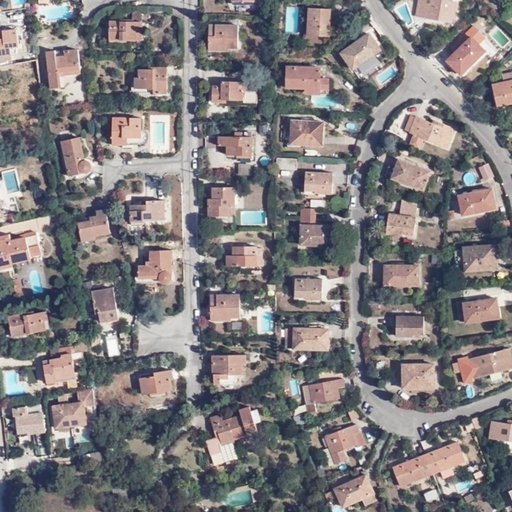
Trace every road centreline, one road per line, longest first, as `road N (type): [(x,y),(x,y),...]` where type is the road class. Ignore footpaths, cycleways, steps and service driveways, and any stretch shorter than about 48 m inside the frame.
road 1 (residential): [(511,397),(417,420),(391,410),(371,389),(359,190),(373,136),(430,73)]
road 2 (residential): [(194,164),(197,332)]
road 3 (residential): [(193,0),(194,164)]
road 4 (residential): [(430,73),(511,173)]
